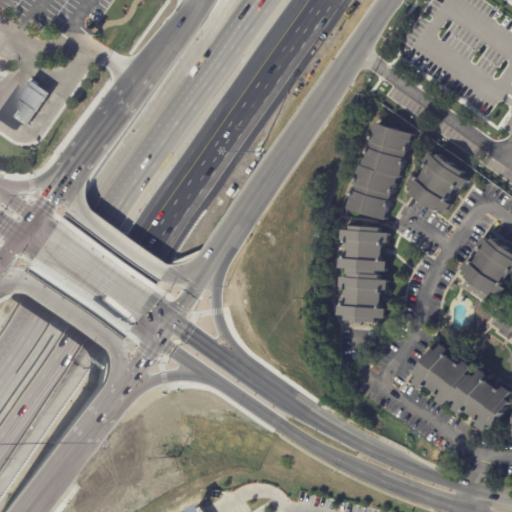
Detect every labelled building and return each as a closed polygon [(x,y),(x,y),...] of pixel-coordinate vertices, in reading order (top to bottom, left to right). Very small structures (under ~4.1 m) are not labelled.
[(52,92),(27,129),(8,115),(33,79),(52,92)] [(410,154),(406,169),(404,177),(402,176),(398,191),(396,190),(390,212),(391,212),(390,219),(350,208),(352,201),(354,201),(362,172),(361,171),(363,164),(365,165),(367,158),(369,159),(377,129),(376,129),(378,122),(417,133),(415,141),(414,141),(410,154)] [(458,193),(452,202),(456,205),(451,213),(444,209),(441,212),(415,194),(418,191),(411,186),(416,178),(421,181),(431,166),(426,163),(433,154),(441,160),(444,155),(470,173),(467,177),(473,181),(466,191),(462,187),(458,193)] [(384,229),(384,233),(391,234),(391,244),(385,244),(384,262),(390,263),(390,272),(381,272),(380,276),(383,276),(382,281),(390,281),(390,291),(385,291),(383,309),(389,310),(388,320),(380,319),(380,323),(348,321),(348,316),(340,316),(341,306),(346,306),(347,287),(342,287),(343,277),(351,278),(351,274),(349,274),(349,269),(341,269),(342,259),(347,259),(348,240),(344,240),(344,230),(352,231),(352,226),(384,229)] [(511,245),(511,278),(507,285),(511,288),(507,296),(500,291),(498,294),(495,292),(485,305),(462,288),(474,273),(467,268),(472,260),(476,263),(488,248),(484,244),(489,237),(496,242),(500,237),(511,245)] [(478,419),(467,411),(463,416),(454,410),(453,412),(438,401),(442,397),(426,386),(423,390),(415,385),(420,377),(417,375),(435,349),(438,351),(442,345),(452,351),(449,356),(463,366),(467,361),(476,367),(471,374),(475,376),(476,374),(479,376),(484,370),(492,376),(489,381),(504,391),(507,387),(511,390),(511,397),(511,399),(511,406),(497,428),(493,425),(487,433),(479,427),(482,422),(478,419)]
